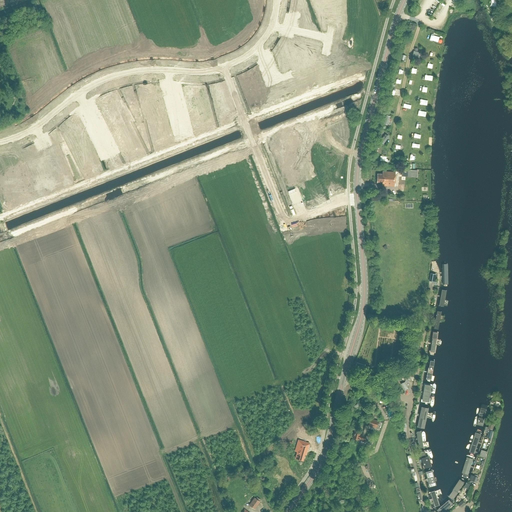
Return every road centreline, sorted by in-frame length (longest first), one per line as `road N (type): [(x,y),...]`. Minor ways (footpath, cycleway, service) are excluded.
road 1 (residential): [(0,239),(238,145)]
road 2 (secondary): [(358,211),(358,157),(404,0)]
road 3 (secondary): [(342,378),(364,294),(358,211)]
road 4 (secondary): [(288,511),(324,454),(342,378)]
road 5 (residential): [(0,142),(126,73)]
road 6 (residential): [(85,454),(33,321)]
road 7 (unclassified): [(434,276),(411,398)]
road 8 (residential): [(258,387),(146,431)]
